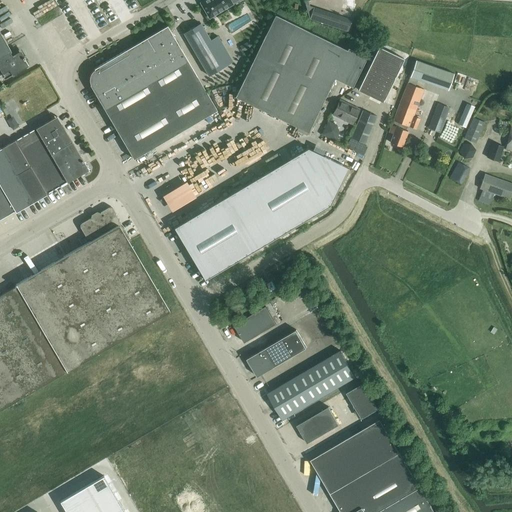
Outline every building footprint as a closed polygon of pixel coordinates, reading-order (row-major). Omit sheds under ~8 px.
[(241,0),(206,0),(200,4),(209,19),(233,5),(241,0)] [(339,15),(313,6),(309,18),(335,27),(339,15)] [(347,50),(275,15),(240,85),(241,86),(242,98),(241,99),(298,127),(297,130),(306,134),(313,120),(316,122),(320,115),(317,113),(334,78),(352,86),(366,56),(348,47),(347,50)] [(206,71),(208,76),(226,66),(215,48),(200,22),(183,33),(206,71)] [(216,109),(167,25),(94,68),(96,73),(95,74),(93,80),(94,82),(90,84),(133,158),(216,109)] [(0,69),(5,79),(28,66),(20,52),(12,56),(9,52),(10,51),(0,33),(0,69)] [(240,46),(243,50),(252,46),(249,41),(240,46)] [(378,47),(358,88),(382,100),(403,59),(378,47)] [(415,60),(410,76),(448,89),(453,73),(415,60)] [(423,89),(415,86),(407,83),(389,131),(393,133),(390,142),(402,146),(407,131),(405,130),(407,125),(416,129),(420,118),(413,116),(423,89)] [(11,99),(1,107),(5,113),(16,106),(11,99)] [(352,123),(359,109),(340,99),(332,114),(352,123)] [(440,132),(450,109),(437,103),(428,127),(440,132)] [(465,127),(474,107),(466,103),(458,124),(465,127)] [(350,137),(357,140),(364,143),(376,116),(361,110),(350,137)] [(14,114),(7,115),(8,130),(16,129),(14,114)] [(1,148),(0,148),(0,184),(5,194),(16,212),(47,194),(67,182),(88,169),(62,124),(59,126),(54,117),(15,140),(1,148)] [(484,122),(473,117),(464,138),(476,142),(484,122)] [(445,129),(439,139),(448,144),(454,134),(445,129)] [(470,142),(462,143),(459,151),(465,157),(472,157),(475,149),(470,142)] [(486,157),(499,162),(504,146),(492,142),(486,157)] [(307,147),(173,227),(204,279),(330,205),(348,167),(307,147)] [(449,177),(461,184),(470,168),(458,161),(449,177)] [(511,190),(511,183),(485,173),(479,188),(482,189),(478,200),(489,204),(494,193),(509,199),(511,190)] [(0,218),(15,210),(0,184),(0,218)] [(0,409),(169,311),(128,241),(130,240),(130,239),(123,226),(121,226),(118,221),(119,219),(112,207),(110,206),(99,212),(99,214),(99,215),(93,218),(92,218),(90,217),(80,223),(80,225),(87,237),(89,238),(90,240),(15,284),(15,286),(0,294),(0,409)] [(293,269),(282,275),(287,283),(298,278),(293,269)] [(276,288),(272,280),(267,283),(271,291),(276,288)] [(235,324),(234,324),(245,342),(276,324),(281,321),(270,302),(265,305),(266,306),(265,306),(235,324)] [(295,330),(247,358),(258,376),(306,347),(295,330)] [(356,377),(340,350),(267,392),(283,419),(356,377)] [(362,418),(379,408),(364,382),(347,392),(362,418)] [(297,425),(307,443),(339,424),(329,406),(297,425)] [(380,418),(311,459),(325,483),(341,511),(394,511),(425,494),(380,418)] [(124,511),(102,474),(59,500),(66,511),(124,511)] [(434,511),(425,494),(394,511),(434,511)]
